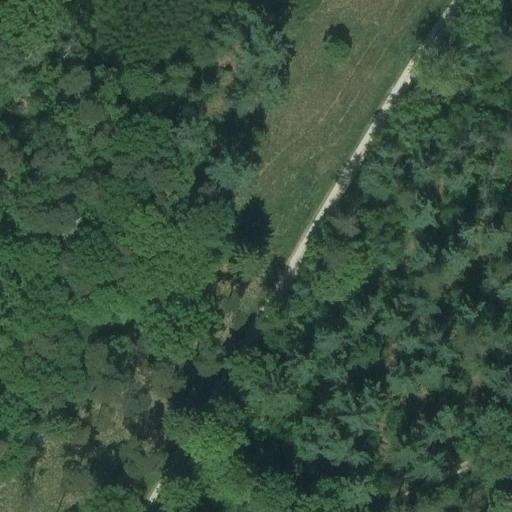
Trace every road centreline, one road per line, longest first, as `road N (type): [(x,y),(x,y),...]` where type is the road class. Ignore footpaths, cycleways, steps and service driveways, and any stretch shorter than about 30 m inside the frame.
road 1 (track): [(152,511),(416,67),(466,0)]
road 2 (track): [(380,511),(511,444)]
